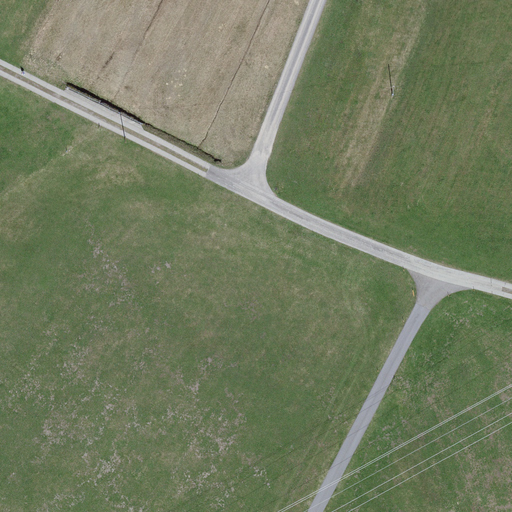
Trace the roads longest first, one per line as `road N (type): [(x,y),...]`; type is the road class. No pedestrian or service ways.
road 1 (track): [(511,292),(440,273),(240,192),(0,72)]
road 2 (track): [(440,273),(314,511)]
road 3 (track): [(240,192),(318,0)]
